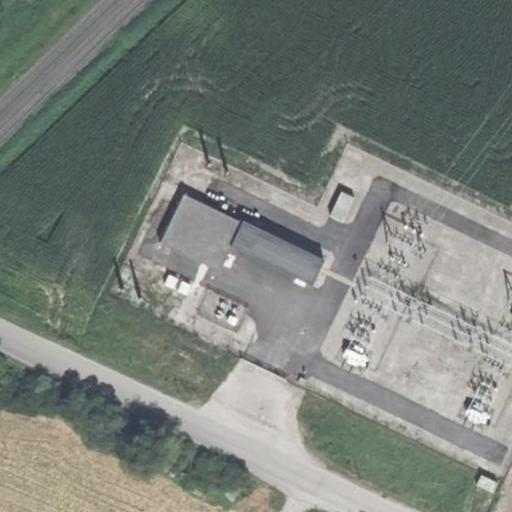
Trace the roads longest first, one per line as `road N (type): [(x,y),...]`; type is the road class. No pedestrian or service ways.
road 1 (unclassified): [(225,444),(0,335)]
road 2 (unclassified): [(370,511),(225,444)]
